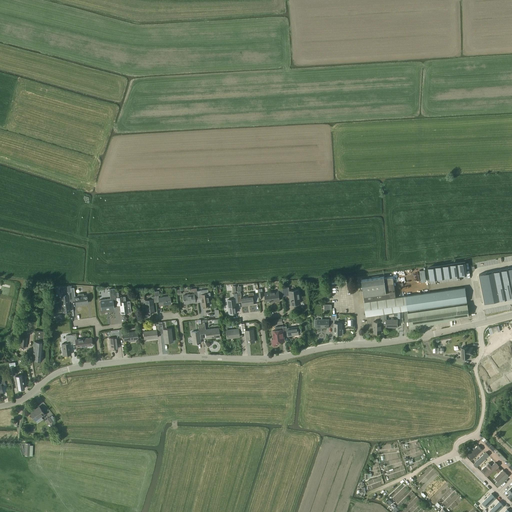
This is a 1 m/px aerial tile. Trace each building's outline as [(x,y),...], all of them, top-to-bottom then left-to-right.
[(464,264),(428,269),(430,282),(466,277),(464,264)] [(511,267),(479,274),(485,303),(511,297),(511,267)] [(361,280),(364,296),(365,302),(396,297),(393,277),(384,278),(384,277),(361,280)] [(289,287),(282,288),(283,296),(289,295),(291,304),(300,303),(299,290),(289,291),(289,287)] [(465,287),(406,296),(408,310),(408,313),(467,304),(466,302),(467,302),(465,287)] [(115,293),(114,288),(109,289),(110,298),(100,299),(101,310),(114,308),(113,305),(116,305),(115,293)] [(194,294),(183,295),(184,303),(195,302),(195,303),(198,302),(198,298),(197,291),(197,288),(189,289),(190,292),(194,292),(194,294)] [(278,291),(265,293),(266,303),(279,301),(279,296),(283,296),(282,288),(278,288),(278,291)] [(200,291),(197,291),(198,298),(200,297),(201,302),(201,306),(209,305),(208,296),(210,296),(210,292),(208,292),(207,289),(200,290),(200,291)] [(74,291),(71,292),(72,301),(75,301),(75,304),(88,303),(87,295),(84,296),(83,293),(77,294),(78,296),(75,297),(75,295),(74,291)] [(68,294),(60,295),(61,300),(63,312),(70,311),(69,301),(72,301),(71,292),(68,292),(68,294)] [(121,314),(128,313),(131,313),(129,301),(125,302),(125,297),(119,298),(118,292),(115,293),(116,305),(119,305),(121,314)] [(236,313),(235,303),(238,302),(237,293),(233,294),(234,299),(227,300),(229,314),(236,313)] [(248,293),(248,297),(241,298),(241,293),(237,293),(238,302),(241,302),(241,305),(253,304),(252,297),(254,296),(253,293),(248,293)] [(158,295),(155,296),(156,302),(159,302),(159,305),(171,304),(170,296),(158,298),(158,295)] [(145,306),(142,306),(144,317),(148,317),(148,313),(154,312),(153,302),(156,302),(155,296),(152,296),(152,299),(145,300),(145,306)] [(396,297),(365,302),(364,302),(366,316),(404,310),(408,310),(406,296),(396,297)] [(469,316),(467,304),(408,313),(409,320),(410,328),(420,327),(420,326),(430,325),(430,324),(440,322),(450,320),(449,319),(459,318),(459,317),(469,316)] [(373,333),(381,333),(381,325),(384,325),(384,314),(381,315),(381,322),(373,322),(373,333)] [(397,320),(386,319),(386,314),(384,314),(384,325),(386,325),(386,327),(397,327),(397,320)] [(329,327),(331,327),(331,320),(329,320),(329,319),(315,319),(315,327),(316,328),(320,328),(321,327),(329,327)] [(331,320),(331,327),(334,327),(334,334),(337,334),(339,336),(341,336),(343,334),(343,331),(341,331),(342,323),(334,323),(334,320),(331,320)] [(239,333),(242,333),(241,323),(240,323),(241,326),(238,326),(238,329),(226,330),(227,339),(239,337),(239,333)] [(241,323),(242,333),(245,332),(246,343),(254,342),(252,330),(245,331),(244,323),(241,323)] [(200,343),(199,334),(202,334),(201,324),(198,324),(199,331),(191,332),(193,344),(200,343)] [(218,328),(205,329),(204,324),(201,324),(202,334),(206,334),(206,339),(219,337),(218,328)] [(157,338),(157,334),(160,333),(159,325),(155,325),(156,330),(143,331),(144,339),(157,338)] [(171,328),(163,329),(162,325),(159,325),(160,333),(163,333),(164,343),(173,342),(171,328)] [(274,339),(272,340),(272,345),(274,346),(277,346),(278,344),(278,342),(282,342),(285,341),(284,332),(284,329),(283,326),(275,327),(275,330),(273,331),(274,339)] [(286,326),(283,326),(284,329),(284,332),(287,332),(288,336),(299,335),(298,333),(301,332),(301,329),(298,329),(298,327),(287,328),(286,326)] [(135,341),(135,339),(138,339),(137,331),(122,333),(122,332),(123,332),(123,329),(119,329),(119,331),(120,338),(122,337),(123,340),(131,340),(131,341),(135,341)] [(42,360),(43,342),(44,332),(35,331),(32,359),(42,360)] [(118,348),(117,338),(120,338),(119,331),(116,332),(111,332),(111,335),(116,335),(116,337),(108,338),(110,349),(118,348)] [(71,335),(72,344),(75,344),(76,347),(83,347),(84,348),(87,348),(87,347),(87,346),(92,345),(91,338),(76,340),(76,334),(73,334),(73,335),(71,335)] [(71,354),(69,344),(72,344),(71,335),(66,335),(67,343),(62,344),(63,355),(71,354)] [(461,348),(462,358),(468,358),(468,354),(473,354),(472,348),(468,348),(468,347),(465,347),(462,347),(462,348),(461,348)] [(501,353),(495,357),(502,367),(508,363),(501,353)] [(489,361),(483,364),(489,373),(495,370),(489,361)] [(22,375),(15,376),(17,389),(24,388),(22,375)] [(504,383),(496,389),(499,393),(508,388),(504,383)] [(44,414),(39,406),(30,413),(37,423),(43,419),(41,416),(44,414)] [(487,440),(485,443),(493,451),(495,448),(487,440)] [(25,443),(25,455),(32,456),(33,445),(30,445),(30,443),(25,443)] [(483,449),(479,444),(468,454),(472,459),(483,449)] [(487,451),(474,463),(477,466),(490,455),(487,451)] [(489,468),(484,472),(487,475),(500,465),(497,461),(492,465),(490,462),(486,465),(489,468)] [(495,477),(498,480),(506,472),(503,469),(495,477)] [(463,470),(455,477),(459,482),(467,475),(463,470)] [(472,479),(463,487),(466,492),(476,484),(472,479)] [(480,487),(470,496),(475,501),(484,492),(480,487)] [(444,505),(447,508),(460,496),(458,493),(444,505)] [(489,495),(477,505),(482,510),(493,500),(489,495)] [(498,503),(488,511),(498,511),(503,508),(498,503)]
